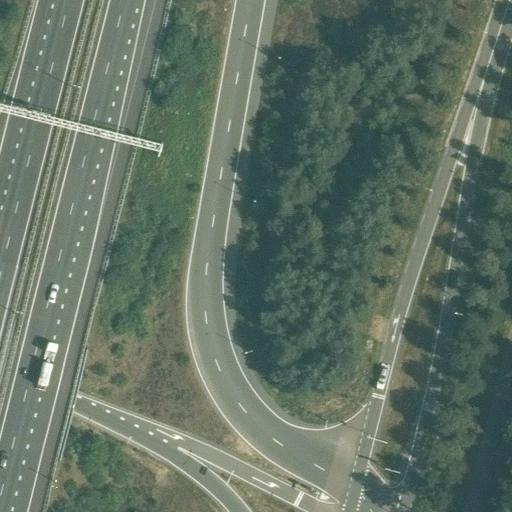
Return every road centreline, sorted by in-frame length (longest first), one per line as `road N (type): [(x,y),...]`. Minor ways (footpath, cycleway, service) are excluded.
road 1 (motorway): [(357,481),(305,460),(248,419),(211,335),(223,175),(253,0)]
road 2 (motorway): [(3,511),(134,0)]
road 3 (primary): [(396,511),(442,340),(491,59)]
road 4 (primary): [(491,59),(414,266),(357,481)]
road 5 (motorway): [(68,0),(0,272)]
road 6 (motorway): [(143,434),(323,511)]
road 7 (motorway): [(0,369),(143,434)]
road 8 (motorway): [(143,434),(237,511)]
